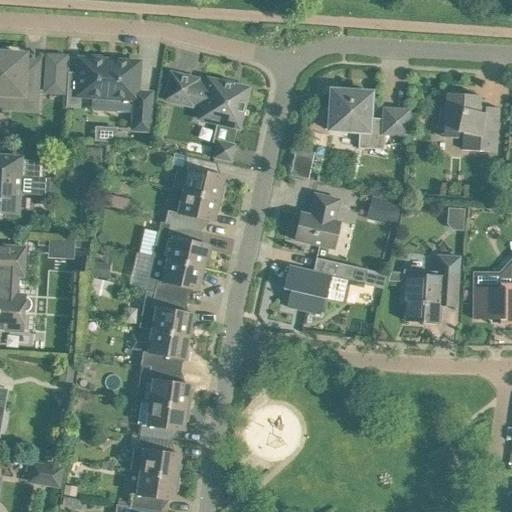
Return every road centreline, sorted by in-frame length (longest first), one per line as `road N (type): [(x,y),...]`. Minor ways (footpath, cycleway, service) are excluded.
road 1 (residential): [(288,67),(158,29),(0,23)]
road 2 (residential): [(230,345),(288,67)]
road 3 (residential): [(505,368),(230,345)]
road 4 (residential): [(288,67),(344,45),(511,54)]
road 5 (residential): [(209,511),(230,345)]
road 6 (residential): [(485,511),(505,368)]
